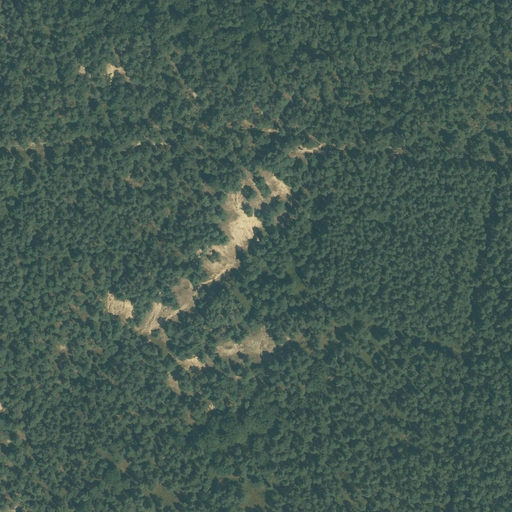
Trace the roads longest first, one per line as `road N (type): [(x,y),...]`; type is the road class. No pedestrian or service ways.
road 1 (track): [(0,150),(36,148),(56,179),(83,189),(111,188),(189,146),(495,161),(445,511)]
road 2 (track): [(389,511),(232,473),(214,481),(204,511)]
